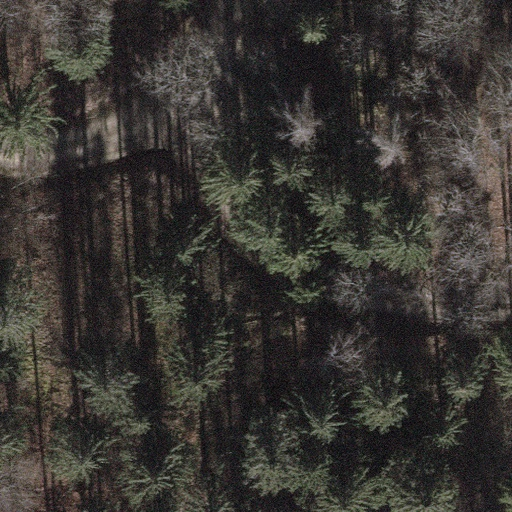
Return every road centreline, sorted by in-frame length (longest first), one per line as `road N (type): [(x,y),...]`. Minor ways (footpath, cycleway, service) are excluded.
road 1 (track): [(0,161),(79,168),(177,138),(239,223),(332,276),(409,294),(511,296)]
road 2 (track): [(236,0),(177,138)]
